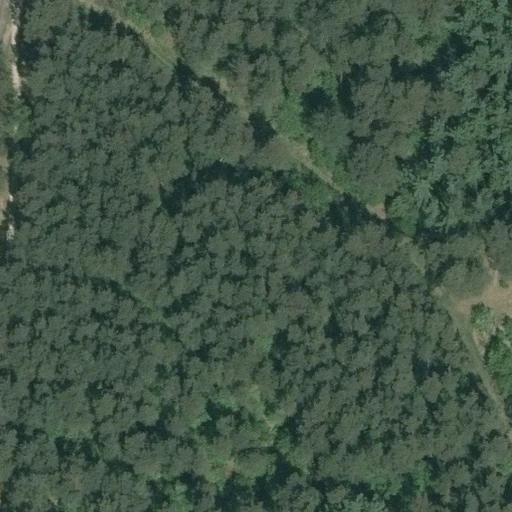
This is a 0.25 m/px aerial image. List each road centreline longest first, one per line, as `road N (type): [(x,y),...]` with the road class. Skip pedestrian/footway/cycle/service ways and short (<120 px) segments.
road 1 (track): [(511,433),(466,323),(336,188),(71,6),(28,0)]
road 2 (track): [(511,208),(499,234),(491,298),(466,323)]
